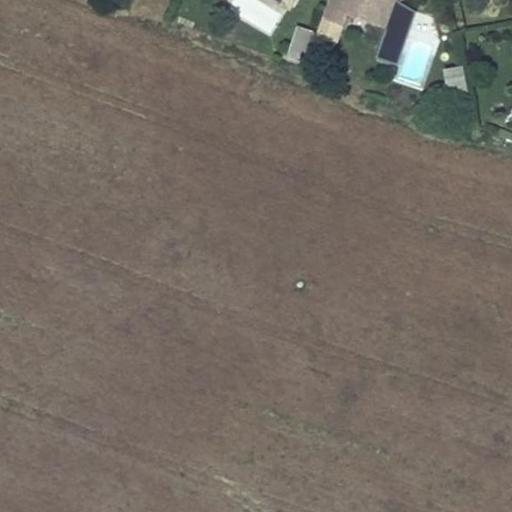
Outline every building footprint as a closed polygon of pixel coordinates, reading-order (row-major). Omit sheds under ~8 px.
[(232,0),(227,10),(272,34),(283,13),(258,0),(232,0)] [(324,0),(322,9),(343,16),(346,6),(387,19),(393,0),(324,0)] [(297,24),(294,35),(309,38),(312,29),(297,24)] [(303,54),(309,38),(294,35),(289,49),(303,54)] [(446,94),(466,91),(463,69),(444,72),(446,94)]
